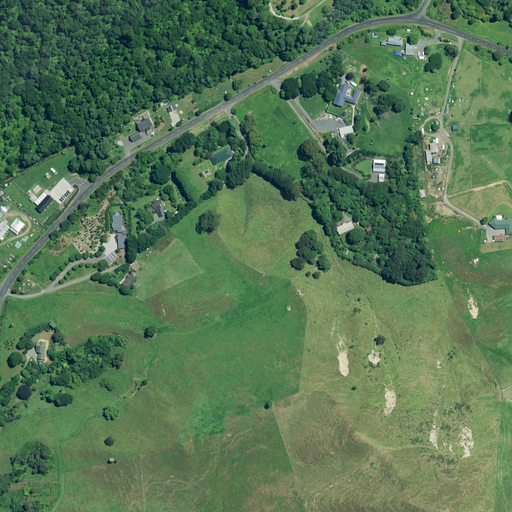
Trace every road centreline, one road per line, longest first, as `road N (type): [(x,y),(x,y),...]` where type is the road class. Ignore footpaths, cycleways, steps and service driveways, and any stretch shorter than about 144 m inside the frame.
road 1 (unclassified): [(0,296),(23,260),(122,162),(350,29),(416,20)]
road 2 (track): [(53,511),(63,490),(59,444),(147,379),(153,337)]
